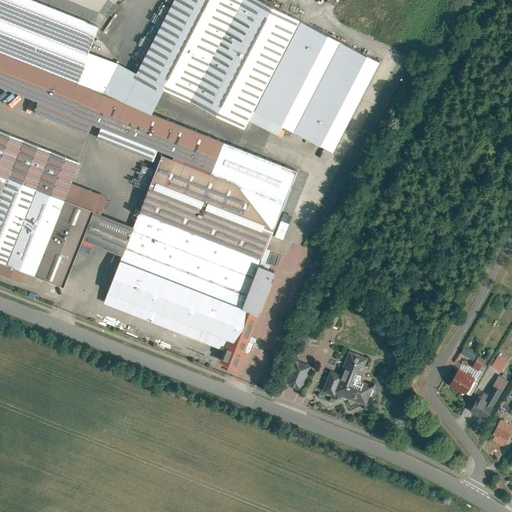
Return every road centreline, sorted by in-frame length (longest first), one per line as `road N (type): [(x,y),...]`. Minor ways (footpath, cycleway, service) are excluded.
road 1 (unclassified): [(0,306),(467,493)]
road 2 (unclassified): [(467,493),(480,470),(476,452),(422,380),(511,223)]
